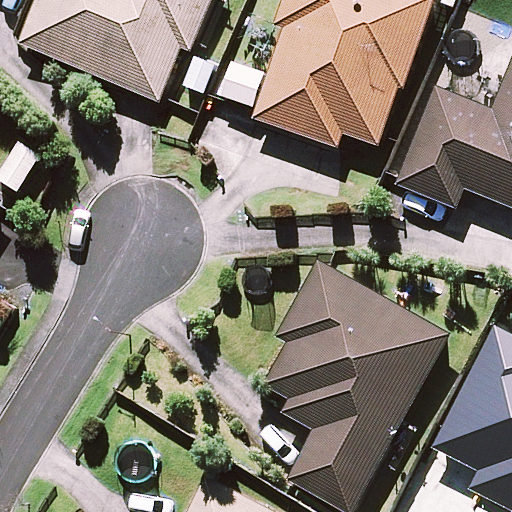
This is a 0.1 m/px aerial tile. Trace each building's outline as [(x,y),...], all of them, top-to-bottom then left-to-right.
[(185,50),(193,53),(215,0),(44,0),(25,47),(162,104),(185,50)] [(436,0),(290,0),(282,27),(287,28),(256,121),(340,150),(345,136),(386,150),(436,0)] [(511,74),(496,113),(437,89),(398,187),(461,212),(469,192),(511,209),(511,74)] [(356,511),(452,340),(320,267),(278,344),(288,350),(267,387),(294,402),(287,414),(319,431),(290,483),(343,511),(356,511)] [(266,511),(209,483),(195,511),(266,511)]
